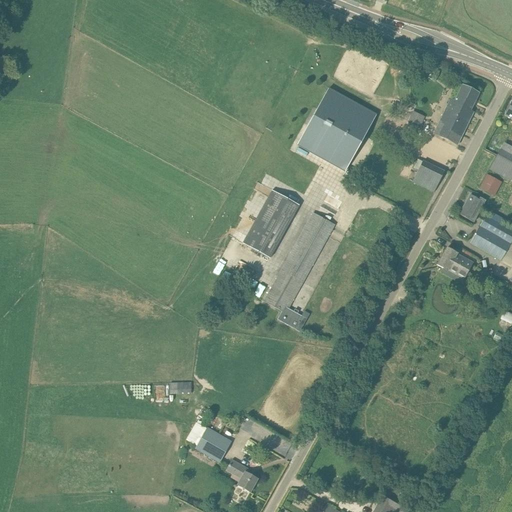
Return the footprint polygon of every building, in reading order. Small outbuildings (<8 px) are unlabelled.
[(471,111),(479,94),(462,86),(455,100),(451,98),(433,134),(457,146),(473,112),(471,111)] [(375,115),(327,89),(297,146),(298,146),(300,142),(346,168),(344,172),(345,172),(375,115)] [(408,122),(419,128),(425,118),(413,112),(408,122)] [(495,148),(504,131),(498,128),(490,145),(495,148)] [(511,147),(504,143),(489,170),(511,182),(511,147)] [(412,183),(434,194),(445,172),(423,161),(412,183)] [(488,173),(480,188),(495,196),(503,181),(488,173)] [(299,206),(272,191),(242,244),(269,259),(299,206)] [(470,195),(459,215),(473,223),(486,201),(480,198),(479,200),(470,195)] [(277,320),(300,332),(307,319),(302,316),(288,309),(334,226),(313,214),(269,292),(264,302),(281,312),(277,320)] [(511,231),(485,216),(480,226),(470,244),(501,262),(511,242),(511,231)] [(347,237),(302,316),(307,319),(300,332),(310,338),(315,330),(322,334),(370,250),(347,237)] [(446,248),(437,265),(463,280),(473,263),(446,248)] [(511,313),(505,310),(500,319),(511,324),(511,322),(511,313)] [(169,382),(169,393),(191,393),(191,382),(169,382)] [(232,442),(206,427),(205,430),(195,425),(186,440),(196,445),(194,449),(219,463),(232,442)] [(249,471),(232,461),(226,471),(240,480),(237,486),(250,493),(258,480),(247,474),(249,471)] [(407,511),(409,510),(382,494),(372,511),(407,511)]
